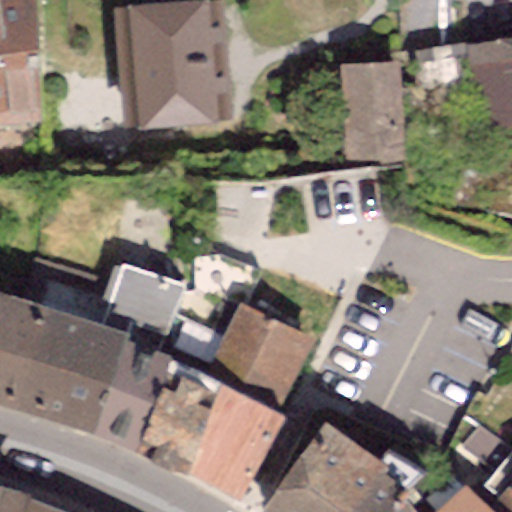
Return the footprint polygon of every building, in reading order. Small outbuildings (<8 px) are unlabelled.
[(38,0),(0,0),(0,116),(47,111),(38,0)] [(127,12),(137,116),(230,110),(223,6),(127,12)] [(511,38),(428,52),(429,75),(411,76),(415,158),(411,197),(511,227),(511,38)] [(415,158),(411,76),(406,76),(405,58),(357,59),(360,147),(388,146),(388,159),(415,158)] [(51,283),(44,303),(134,329),(134,337),(160,347),(187,280),(135,265),(127,284),(52,262),(47,281),(51,283)] [(29,352),(44,303),(0,289),(0,382),(10,386),(21,349),(29,352)] [(251,293),(223,351),(280,379),(309,320),(251,293)] [(53,399),(104,417),(130,345),(134,337),(134,329),(44,303),(29,352),(21,349),(10,386),(53,399)] [(104,417),(151,437),(181,366),(130,345),(104,417)] [(201,459),(237,379),(237,376),(217,365),(215,370),(186,357),(181,366),(151,437),(201,459)] [(291,402),(237,379),(201,459),(251,485),(291,402)] [(418,463),(391,440),(380,454),(333,417),(273,503),(287,511),(418,511),(407,500),(418,486),(408,476),(418,463)] [(509,511),(501,505),(475,481),(442,511),(509,511)] [(511,511),(511,493),(501,505),(509,511),(511,511)] [(0,511),(31,511),(33,509),(0,500),(0,511)]
